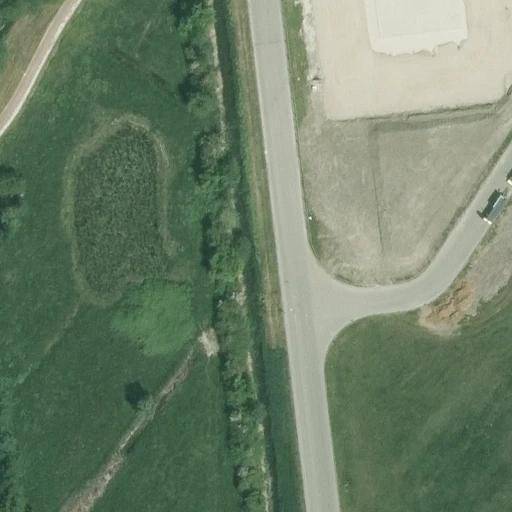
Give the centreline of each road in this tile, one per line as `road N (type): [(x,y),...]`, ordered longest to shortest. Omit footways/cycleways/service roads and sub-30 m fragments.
road 1 (unclassified): [(263,0),(300,321)]
road 2 (unclassified): [(511,171),(425,288),(300,321)]
road 3 (unclassified): [(300,321),(321,511)]
road 4 (unclassified): [(74,0),(0,126)]
